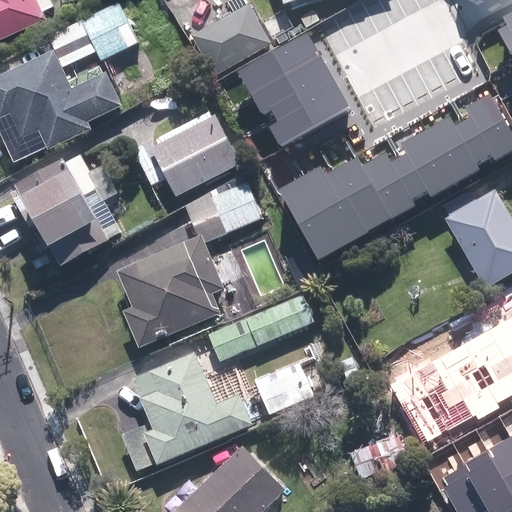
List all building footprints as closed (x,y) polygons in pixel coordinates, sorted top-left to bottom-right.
[(0,0),(0,38),(55,13),(49,0),(0,0)] [(12,141),(23,165),(133,113),(113,70),(81,85),(72,66),(103,51),(107,59),(144,41),(125,0),(51,35),(60,52),(0,80),(0,101),(17,139),(12,141)] [(398,18),(395,13),(339,45),(374,107),(481,47),(453,0),(429,14),(423,4),(398,18)] [(254,1),(197,34),(221,75),(277,43),(254,1)] [(511,54),(511,10),(502,16),(507,25),(499,30),(511,54)] [(255,100),(323,61),(307,32),(237,71),(255,100)] [(272,112),(276,118),(336,84),(323,61),(255,100),(264,116),(272,112)] [(268,127),(282,150),(351,110),(336,84),(276,118),(278,121),(268,127)] [(470,117),(462,121),(485,162),(493,157),(495,162),(511,152),(511,132),(490,93),(464,107),(470,117)] [(221,108),(158,140),(186,196),(250,164),(221,108)] [(485,162),(462,121),(455,125),(450,116),(428,129),(457,182),(480,170),(477,166),(485,162)] [(405,153),(398,157),(421,198),(429,193),(431,198),(457,182),(428,129),(399,143),(405,153)] [(88,152),(16,189),(37,229),(44,226),(67,268),(131,235),(88,152)] [(421,198),(398,157),(392,160),(387,152),(362,166),(392,219),(415,206),(413,202),(421,198)] [(392,219),(362,166),(357,157),(325,175),(360,237),(392,219)] [(360,237),(325,175),(320,166),(302,176),(341,247),(360,237)] [(201,234),(204,242),(261,216),(243,176),(182,204),(196,236),(201,234)] [(341,247),(302,176),(279,189),(318,260),(341,247)] [(511,202),(499,179),(448,207),(490,285),(511,273),(511,202)] [(122,310),(137,349),(220,316),(211,293),(223,288),(204,242),(201,234),(196,236),(115,269),(131,306),(122,310)] [(310,253),(284,264),(296,293),(322,281),(310,253)] [(307,293),(213,334),(226,364),(320,323),(307,293)] [(469,314),(398,354),(376,366),(390,391),(412,379),(416,387),(487,347),(469,314)] [(511,343),(494,353),(511,387),(511,343)] [(127,434),(141,471),(259,425),(246,393),(223,401),(204,352),(138,377),(156,423),(127,434)] [(306,366),(261,384),(275,416),(319,397),(306,366)] [(355,450),(365,479),(405,465),(395,436),(355,450)] [(511,439),(510,436),(487,448),(511,493),(511,439)] [(244,448),(177,511),(262,511),(285,491),(244,448)] [(508,511),(511,510),(511,493),(487,448),(463,461),(466,466),(490,511),(508,511)] [(490,511),(466,466),(443,479),(446,486),(444,487),(456,511),(490,511)]
